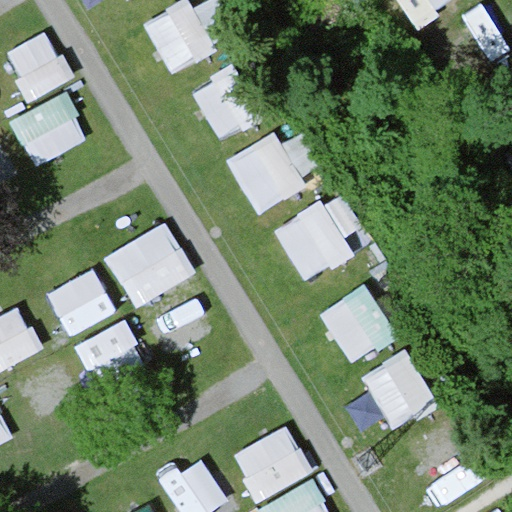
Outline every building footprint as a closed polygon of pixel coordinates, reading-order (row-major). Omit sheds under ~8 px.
[(198,0),(171,0),(148,14),(180,66),(223,40),(198,0)] [(412,0),(428,19),(451,0),(412,0)] [(199,82),(231,133),(273,106),(241,55),(199,82)] [(43,158),(98,128),(74,83),(19,112),(43,158)] [(267,206),(324,174),(293,119),(236,150),(267,206)] [(282,220),(312,273),(367,242),(337,189),(282,220)] [(175,212),(112,246),(142,299),(204,264),(175,212)] [(70,336),(119,309),(96,267),(47,294),(70,336)] [(361,356),(408,324),(374,274),(327,305),(361,356)] [(169,354),(218,326),(192,282),(143,311),(169,354)] [(27,296),(0,311),(0,362),(2,366),(51,339),(27,296)] [(401,420),(445,393),(413,340),(368,367),(401,420)] [(0,439),(19,431),(0,388),(0,439)] [(302,417),(242,438),(260,490),(320,469),(302,417)] [(454,493),(487,473),(462,429),(428,449),(454,493)] [(274,511),(347,511),(322,468),(267,499),(274,511)] [(511,511),(511,502),(510,500),(490,511),(511,511)]
